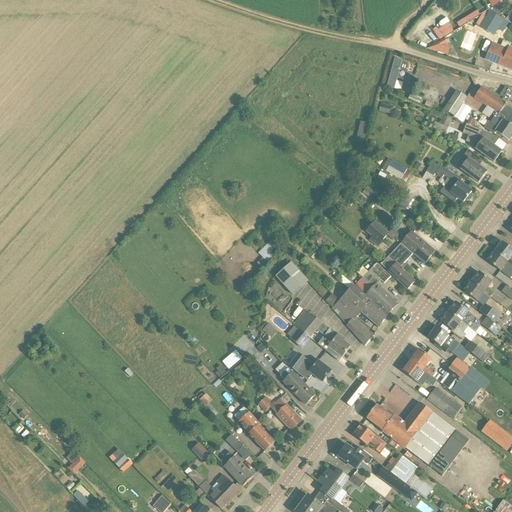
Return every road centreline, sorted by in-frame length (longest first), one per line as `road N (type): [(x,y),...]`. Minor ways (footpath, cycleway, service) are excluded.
road 1 (tertiary): [(265,510),(511,189)]
road 2 (track): [(511,81),(222,0)]
